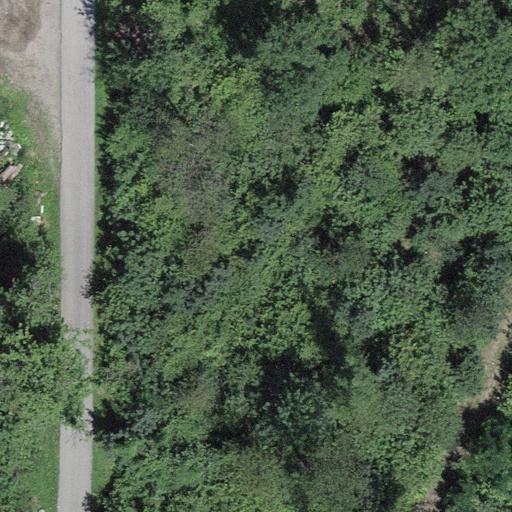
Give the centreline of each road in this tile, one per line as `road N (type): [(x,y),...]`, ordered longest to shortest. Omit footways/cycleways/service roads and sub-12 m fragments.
road 1 (unclassified): [(94,0),(80,511)]
road 2 (track): [(436,511),(511,338)]
